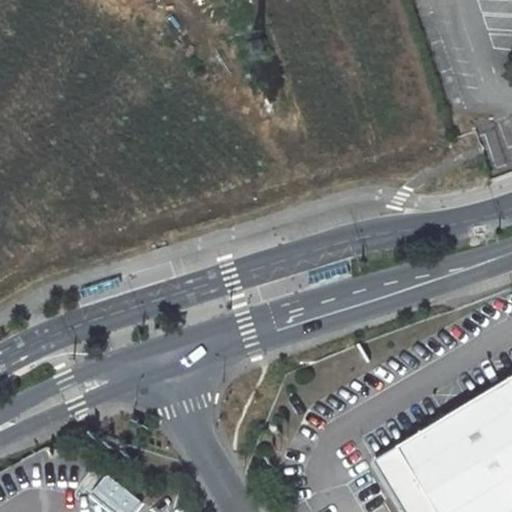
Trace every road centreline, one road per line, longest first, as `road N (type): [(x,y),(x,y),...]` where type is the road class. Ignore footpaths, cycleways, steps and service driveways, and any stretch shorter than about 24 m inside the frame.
road 1 (secondary): [(156,360),(511,254)]
road 2 (unclassified): [(156,360),(238,511)]
road 3 (secondary): [(0,427),(156,360)]
